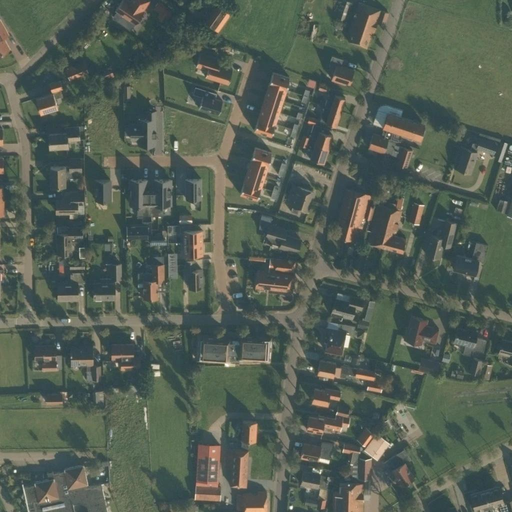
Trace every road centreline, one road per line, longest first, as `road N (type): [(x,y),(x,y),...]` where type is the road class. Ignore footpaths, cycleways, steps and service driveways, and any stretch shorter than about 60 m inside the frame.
road 1 (residential): [(28,323),(24,140),(7,79),(96,0)]
road 2 (tertiary): [(312,266),(398,0)]
road 3 (residential): [(511,318),(312,266)]
road 4 (residential): [(227,319),(28,323)]
road 5 (tertiary): [(279,511),(300,318)]
road 6 (residential): [(227,319),(218,260),(220,162)]
road 7 (residential): [(398,511),(511,446)]
road 8 (residential): [(220,162),(91,163)]
